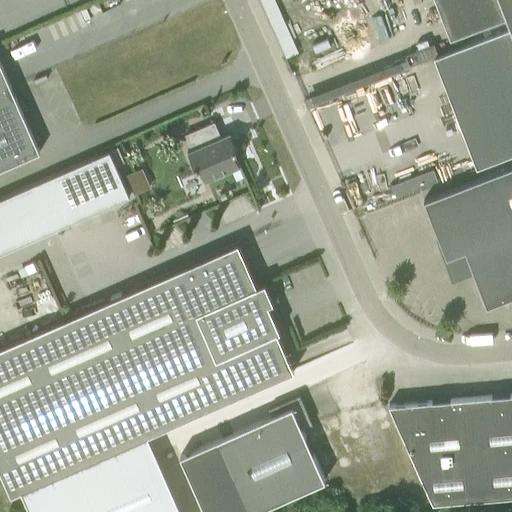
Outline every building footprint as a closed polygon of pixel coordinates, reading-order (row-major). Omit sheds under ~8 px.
[(507,17),(499,0),(435,0),(450,39),(507,17)] [(511,31),(511,0),(499,0),(507,17),(510,27),(511,31)] [(511,153),(511,31),(510,27),(434,57),(477,167),(496,160),(511,153)] [(434,56),(429,44),(406,53),(411,65),(434,56)] [(0,168),(40,151),(0,59),(0,168)] [(215,121),(185,134),(191,148),(188,150),(196,168),(199,166),(206,181),(240,166),(234,151),(238,150),(232,138),(224,141),(215,121)] [(130,195),(110,150),(0,197),(0,249),(1,252),(130,195)] [(487,305),(511,295),(511,165),(425,199),(447,256),(452,254),(458,270),(471,265),(487,305)] [(397,194),(437,179),(433,169),(393,184),(397,194)] [(238,242),(0,346),(0,469),(11,494),(20,490),(29,511),(184,511),(150,433),(294,369),(277,331),(280,330),(268,303),(273,301),(265,282),(257,285),(238,242)] [(511,392),(472,396),(481,498),(511,495),(511,392)] [(208,511),(251,511),(325,479),(302,427),(312,423),(306,408),(302,409),(299,402),(302,401),(299,394),(270,407),(273,414),(183,453),(208,511)] [(434,502),(481,498),(472,396),(389,403),(434,502)]
